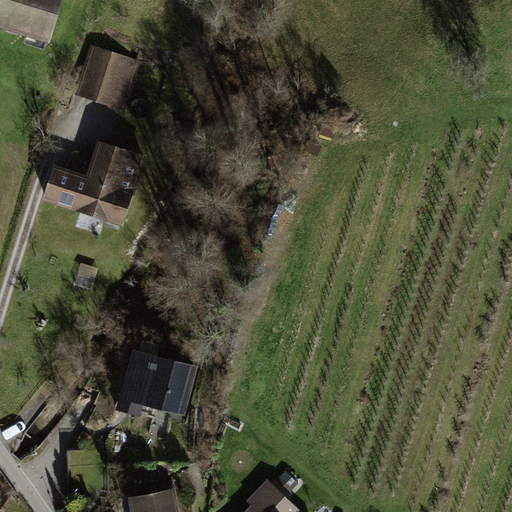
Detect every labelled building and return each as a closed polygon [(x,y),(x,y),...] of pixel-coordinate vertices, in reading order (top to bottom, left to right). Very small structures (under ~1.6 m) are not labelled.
[(0,0),(0,29),(55,46),(68,0),(0,0)] [(92,47),(80,95),(128,106),(139,58),(92,47)] [(54,172),(44,204),(126,228),(146,160),(99,147),(89,183),(54,172)] [(133,352),(121,403),(189,419),(201,367),(133,352)] [(303,511),(275,486),(260,501),(265,507),(260,511),(303,511)] [(185,511),(181,490),(133,499),(135,511),(185,511)]
